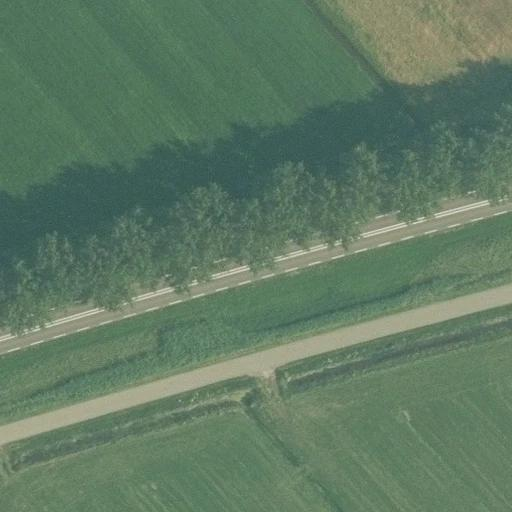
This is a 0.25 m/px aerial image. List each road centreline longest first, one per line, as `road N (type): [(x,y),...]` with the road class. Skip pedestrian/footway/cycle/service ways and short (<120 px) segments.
road 1 (primary): [(511,199),(0,348)]
road 2 (unclassified): [(0,437),(251,358),(511,294)]
